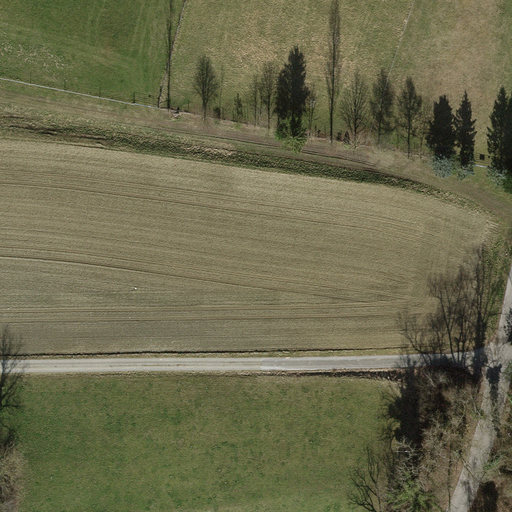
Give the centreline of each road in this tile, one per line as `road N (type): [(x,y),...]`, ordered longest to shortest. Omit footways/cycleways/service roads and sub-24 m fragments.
road 1 (track): [(502,363),(0,369)]
road 2 (tertiary): [(511,317),(461,511)]
